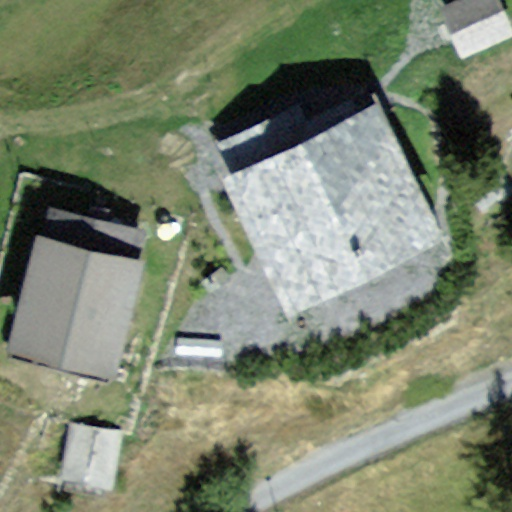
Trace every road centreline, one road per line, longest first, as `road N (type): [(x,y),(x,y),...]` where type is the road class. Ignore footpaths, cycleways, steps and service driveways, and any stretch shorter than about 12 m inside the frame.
road 1 (track): [(0,144),(177,79),(315,0)]
road 2 (residential): [(511,381),(229,511)]
